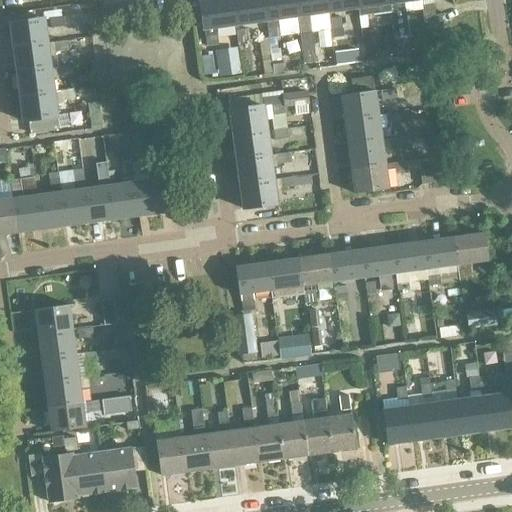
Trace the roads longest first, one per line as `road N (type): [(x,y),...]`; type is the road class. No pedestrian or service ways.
road 1 (residential): [(2,269),(230,244)]
road 2 (unknown): [(2,269),(19,496)]
road 3 (residential): [(330,511),(511,485)]
road 4 (residential): [(337,229),(511,203)]
road 5 (residential): [(511,152),(484,105),(501,45),(494,0)]
road 6 (residential): [(230,244),(208,91)]
road 7 (residential): [(337,229),(318,76)]
